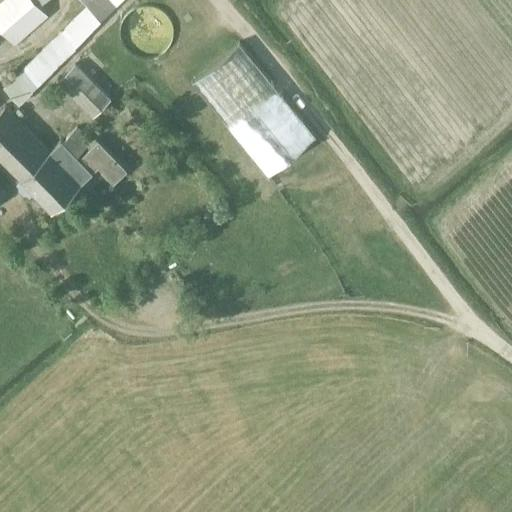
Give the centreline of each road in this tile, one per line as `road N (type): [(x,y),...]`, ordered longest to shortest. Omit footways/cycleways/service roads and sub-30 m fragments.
road 1 (track): [(511,368),(428,314),(295,309),(136,332),(106,319),(39,255)]
road 2 (unknown): [(511,365),(216,0)]
